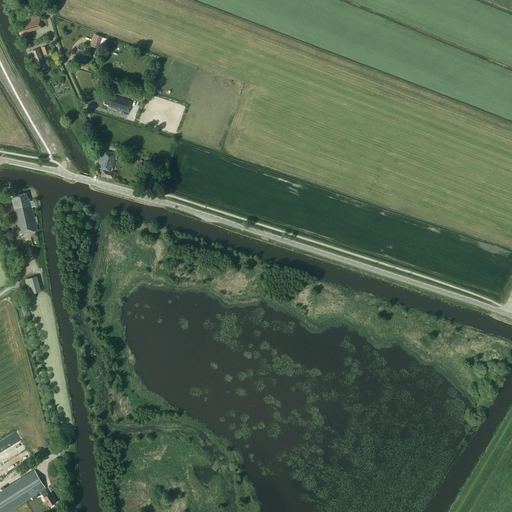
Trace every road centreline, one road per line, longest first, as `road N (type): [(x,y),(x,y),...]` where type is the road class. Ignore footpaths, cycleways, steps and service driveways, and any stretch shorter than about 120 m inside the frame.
road 1 (tertiary): [(505,313),(94,183)]
road 2 (unclassified): [(74,511),(0,231)]
road 3 (residential): [(94,183),(96,138),(43,0)]
